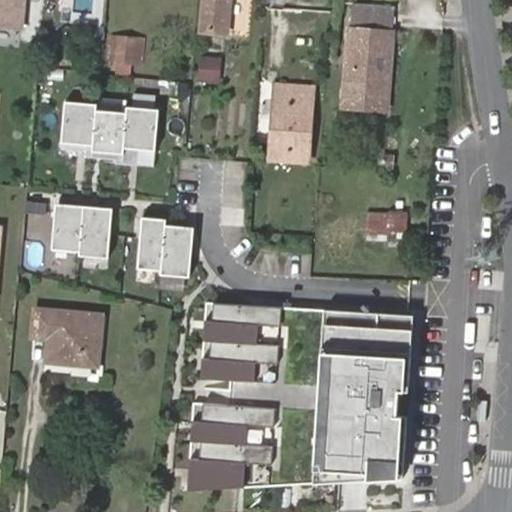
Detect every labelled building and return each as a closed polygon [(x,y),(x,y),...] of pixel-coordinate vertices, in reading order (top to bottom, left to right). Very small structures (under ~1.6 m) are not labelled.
[(0,0),(0,29),(28,32),(30,0),(0,0)] [(204,0),(202,31),(227,33),(230,0),(204,0)] [(395,8),(351,5),(344,110),(388,113),(395,8)] [(144,34),(117,33),(116,64),(142,66),(144,34)] [(211,84),(213,61),(194,59),(192,82),(211,84)] [(303,87),(276,85),(271,159),(309,162),(313,104),(302,103),(303,87)] [(92,105),(60,103),(56,144),(88,146),(87,154),(118,156),(119,148),(151,152),(155,111),(122,108),(121,113),(92,112),(92,105)] [(106,210),(51,205),(46,251),(77,252),(77,256),(102,258),(106,210)] [(406,239),(406,211),(366,211),(366,239),(406,239)] [(160,220),(139,219),(134,268),(156,271),(156,277),(185,277),(189,229),(160,227),(160,220)] [(281,235),(249,234),(249,247),(281,247),(281,235)] [(275,327),(276,308),(210,305),(209,322),(201,322),(199,343),(208,342),(207,358),(199,359),(198,379),(249,381),(251,364),(272,365),(273,346),(253,345),(254,327),(275,327)] [(98,366),(103,316),(35,309),(32,337),(48,339),(46,361),(98,366)] [(320,482),(406,474),(408,412),(402,411),(403,389),(409,390),(411,315),(328,310),(325,398),(320,482)] [(270,428),(271,409),(200,404),(199,421),(189,421),(187,442),(197,443),(197,459),(189,460),(185,490),(238,487),(240,464),(268,465),(270,447),(239,446),(241,426),(270,428)]
